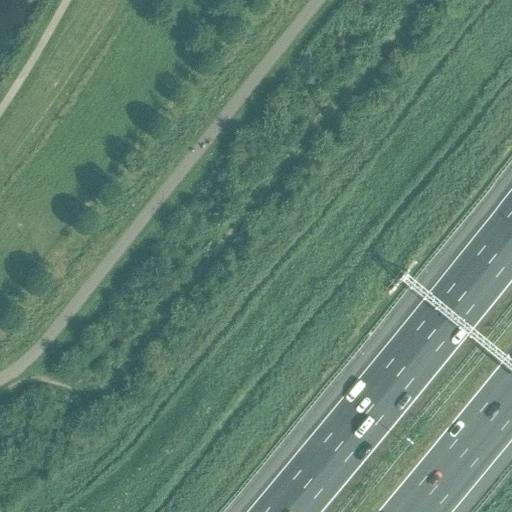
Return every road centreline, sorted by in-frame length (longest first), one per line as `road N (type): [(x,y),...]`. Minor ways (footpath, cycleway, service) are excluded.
road 1 (unknown): [(0,395),(35,378),(77,391),(97,388),(114,372),(419,0)]
road 2 (motorway): [(511,233),(279,511)]
road 3 (motorway): [(414,511),(511,394)]
